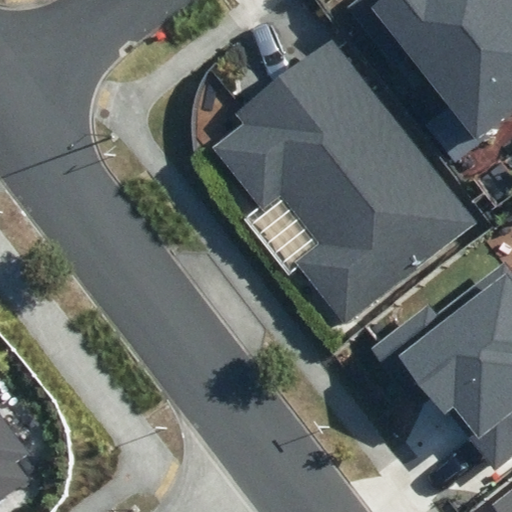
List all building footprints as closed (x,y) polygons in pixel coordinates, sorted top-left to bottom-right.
[(511,0),(350,0),(343,6),(456,160),(484,140),(479,134),(511,110),(511,0)] [(293,262),(344,326),(477,223),(332,39),(236,114),(244,125),(214,148),(262,209),(281,194),(319,242),(293,262)] [(495,469),(511,455),(511,270),(506,264),(438,315),(429,305),(371,349),(395,380),(410,368),(445,414),(450,410),(495,469)] [(0,498),(25,479),(14,464),(28,453),(0,416),(0,498)] [(511,511),(511,489),(492,504),(498,511),(511,511)]
